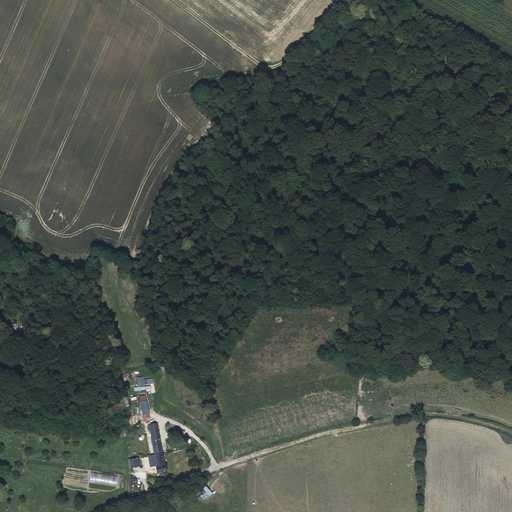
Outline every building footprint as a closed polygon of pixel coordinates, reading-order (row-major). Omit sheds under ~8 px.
[(150,417),(148,409),(143,410),(143,414),(142,415),(142,419),(150,417)] [(155,454),(162,453),(157,423),(150,424),(150,425),(148,425),(149,431),(151,430),(151,431),(155,454)] [(164,465),(162,453),(155,454),(148,456),(150,467),(156,466),(157,473),(167,471),(166,464),(164,465)] [(140,457),(129,459),(131,468),(141,466),(140,457)] [(117,486),(118,476),(91,473),(89,483),(117,486)] [(198,492),(204,500),(212,494),(207,486),(198,492)]
